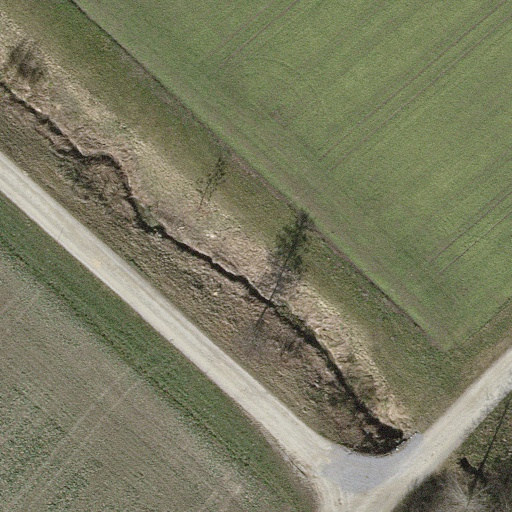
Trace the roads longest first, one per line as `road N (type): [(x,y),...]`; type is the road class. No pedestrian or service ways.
road 1 (track): [(376,508),(0,171)]
road 2 (track): [(374,511),(511,372)]
